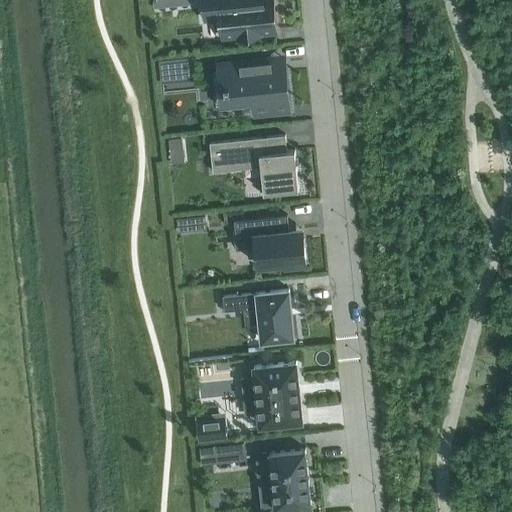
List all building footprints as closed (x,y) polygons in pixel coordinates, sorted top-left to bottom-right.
[(211,0),(213,17),(221,17),(223,36),(238,35),(238,37),(260,35),(260,32),(275,31),(271,0),(211,0)] [(190,58),(180,59),(181,70),(191,69),(190,58)] [(229,95),(253,93),(255,114),(288,110),(285,73),(273,74),(271,58),(225,63),(226,71),(216,72),(216,74),(226,73),(227,84),(225,84),(226,90),(228,90),(229,95)] [(293,157),(295,156),(295,150),(287,150),(285,134),(210,142),(213,171),(230,170),(228,157),(240,156),(241,165),(261,162),(264,191),(260,191),(260,193),(299,189),(296,165),(294,165),(293,157)] [(183,147),(182,137),(169,138),(170,149),(183,147)] [(307,261),(306,261),(303,228),(289,230),(287,215),(234,220),(236,237),(255,235),(258,265),(285,262),(285,266),(287,266),(287,265),(307,263),(307,261)] [(189,217),(177,218),(178,231),(190,230),(189,217)] [(224,311),(259,307),(262,340),(294,336),(289,289),(223,295),(224,311)] [(244,396),(257,395),(260,424),(302,420),(296,361),(254,365),(255,377),(242,378),(244,396)] [(224,412),(197,415),(199,439),(226,436),(224,412)] [(244,442),(216,445),(218,461),(246,458),(244,442)] [(273,487),(260,488),(262,507),(275,506),(275,507),(311,504),(305,448),(269,452),(273,487)]
